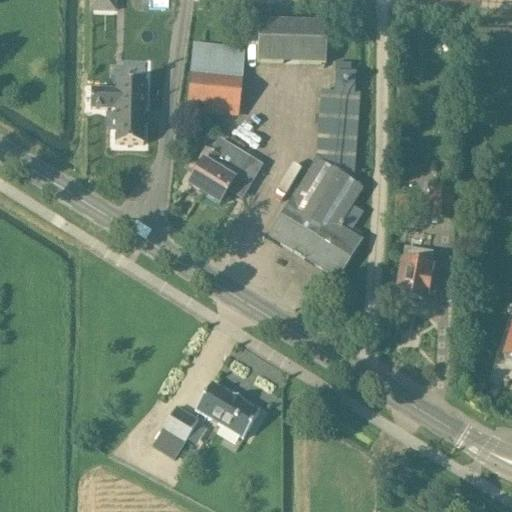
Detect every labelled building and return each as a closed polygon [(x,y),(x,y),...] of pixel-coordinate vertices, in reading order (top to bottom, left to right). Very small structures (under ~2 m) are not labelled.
[(86,24),(86,83),(160,83),(160,24),(86,24)] [(257,66),(324,68),(325,26),(257,24),(257,66)] [(244,51),(192,45),(185,114),(237,119),(244,51)] [(320,94),(314,164),(268,239),(336,281),(360,243),(357,241),(360,236),(353,232),(362,216),(351,209),(361,192),(352,186),(359,96),(354,96),(355,76),(350,76),(350,65),(333,64),(333,74),(332,95),(320,94)] [(144,147),(145,86),(116,85),(116,89),(90,89),(89,112),(115,112),(115,146),(144,147)] [(196,164),(200,166),(185,189),(217,208),(247,160),(218,142),(211,154),(204,150),(196,164)] [(428,191),(427,223),(452,223),(453,192),(428,191)] [(392,215),(392,224),(401,224),(401,215),(408,215),(409,197),(392,197),(392,215)] [(433,255),(404,250),(401,264),(394,301),(408,303),(411,308),(418,309),(422,305),(424,306),(426,297),(433,298),(436,281),(428,280),(433,255)] [(511,329),(503,360),(505,360),(503,366),(511,368),(511,329)] [(258,415),(210,386),(194,413),(243,441),(258,415)] [(177,410),(154,448),(175,460),(198,423),(177,410)]
